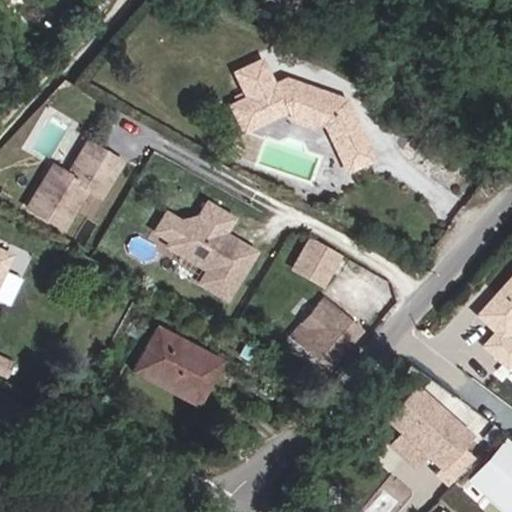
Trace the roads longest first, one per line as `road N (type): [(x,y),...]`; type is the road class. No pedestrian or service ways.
road 1 (tertiary): [(393,331),(221,505)]
road 2 (tertiary): [(0,406),(221,505)]
road 3 (track): [(0,135),(120,0)]
road 4 (tertiary): [(511,196),(393,331)]
road 5 (residential): [(393,331),(511,420)]
